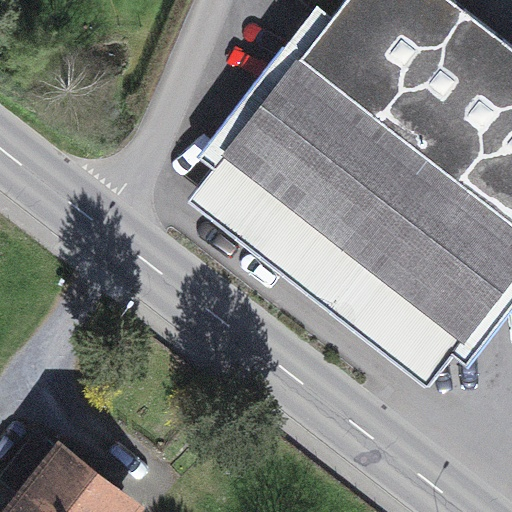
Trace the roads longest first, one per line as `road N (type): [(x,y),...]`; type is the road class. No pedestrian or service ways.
road 1 (secondary): [(98,230),(461,511)]
road 2 (residential): [(98,230),(152,150),(211,0)]
road 3 (secondary): [(0,153),(98,230)]
